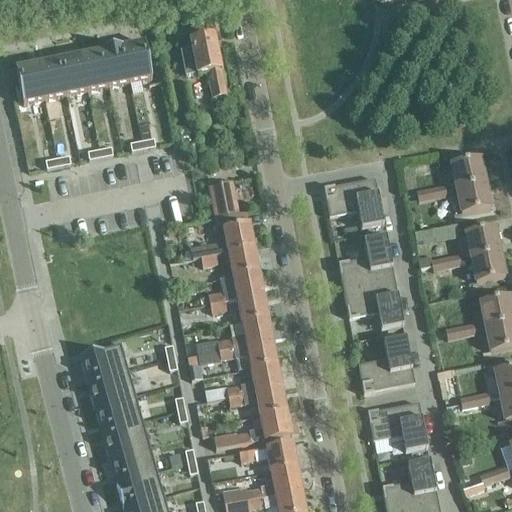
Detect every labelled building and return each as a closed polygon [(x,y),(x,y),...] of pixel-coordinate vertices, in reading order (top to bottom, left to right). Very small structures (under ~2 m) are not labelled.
[(406,0),(402,0),(391,2),(392,11),(408,8),(406,0)] [(192,52),(180,54),(185,79),(197,76),(198,78),(211,75),(213,86),(210,86),(213,102),(226,100),(215,41),(191,45),(192,52)] [(152,82),(144,47),(122,51),(130,87),(152,82)] [(130,87),(122,51),(101,55),(108,91),(130,87)] [(108,91),(101,55),(80,60),(87,96),(108,91)] [(87,96),(80,60),(59,64),(66,100),(87,96)] [(66,100),(59,64),(38,69),(45,104),(66,100)] [(45,104),(38,69),(15,73),(23,109),(45,104)] [(153,143),(142,146),(143,153),(155,151),(153,143)] [(142,146),(130,148),(132,156),(143,153),(142,146)] [(488,149),(444,158),(450,184),(493,176),(488,149)] [(102,163),(113,160),(112,152),(100,155),(102,163)] [(99,154),(88,157),(89,164),(101,162),(99,154)] [(59,171),(71,168),(70,161),(58,163),(59,171)] [(57,163),(45,165),(47,173),(59,171),(57,163)] [(493,176),(450,184),(455,210),(498,202),(493,176)] [(406,181),(398,182),(401,194),(408,192),(406,181)] [(384,229),(375,183),(334,191),(323,193),(329,222),(358,216),(361,234),(384,229)] [(209,191),(215,223),(238,218),(232,187),(209,191)] [(421,190),(422,203),(446,201),(446,189),(421,190)] [(408,192),(401,194),(403,206),(411,204),(408,192)] [(498,202),(455,210),(460,236),(503,228),(498,202)] [(225,246),(190,253),(192,264),(200,263),(215,260),(228,257),(228,258),(254,253),(249,228),(247,228),(245,217),(238,218),(215,223),(217,235),(223,233),(225,246)] [(503,228),(460,236),(465,262),(508,254),(503,228)] [(417,232),(409,234),(411,245),(419,244),(417,232)] [(338,268),(349,323),(378,318),(381,335),(404,331),(386,241),(364,246),(367,263),(338,268)] [(419,244),(411,245),(414,257),(421,256),(419,244)] [(228,258),(232,281),(259,276),(254,253),(228,258)] [(511,276),(508,254),(465,262),(470,288),(511,279),(511,276)] [(459,255),(435,261),(438,274),(463,268),(459,255)] [(215,260),(200,263),(202,272),(217,269),(215,260)] [(424,270),(417,271),(419,283),(427,282),(424,270)] [(223,297),(199,302),(200,311),(209,309),(225,306),(237,304),(263,299),(259,276),(232,281),(235,295),(223,297)] [(237,304),(241,328),(268,323),(263,299),(237,304)] [(511,305),(478,313),(483,339),(511,333),(511,305)] [(225,306),(209,309),(211,318),(226,315),(225,306)] [(195,349),(198,361),(273,346),(268,323),(241,328),(244,342),(217,347),(217,345),(195,349)] [(449,330),(452,340),(477,334),(474,324),(449,330)] [(511,333),(483,339),(488,365),(511,360),(511,333)] [(438,337),(430,339),(432,350),(440,349),(438,337)] [(383,347),(387,364),(358,370),(363,399),(374,397),(374,396),(415,388),(406,343),(383,347)] [(248,361),(250,374),(277,369),(273,346),(198,361),(199,371),(221,366),(221,365),(235,363),(248,361)] [(121,348),(80,360),(87,387),(128,375),(121,348)] [(440,349),(432,350),(434,362),(442,361),(440,349)] [(168,364),(176,362),(173,350),(166,352),(168,364)] [(511,360),(488,365),(493,391),(511,387),(511,360)] [(176,362),(168,364),(170,375),(178,374),(176,362)] [(228,403),(282,392),(277,369),(250,374),(253,388),(240,390),(240,391),(226,393),(226,392),(204,396),(207,407),(228,403)] [(128,375),(87,387),(94,412),(135,400),(128,375)] [(511,387),(493,391),(499,417),(511,414),(511,387)] [(448,389),(440,391),(442,402),(450,401),(448,389)] [(257,408),(259,421),(286,416),(282,392),(228,403),(230,412),(244,409),(244,410),(257,408)] [(135,400),(94,412),(102,437),(143,426),(135,400)] [(450,401),(442,402),(444,414),(452,413),(450,401)] [(182,402),(175,404),(177,416),(185,414),(182,402)] [(367,417),(373,446),(402,441),(405,458),(427,454),(419,408),(378,416),(378,415),(367,417)] [(185,414),(177,416),(179,427),(187,426),(185,414)] [(511,414),(499,417),(504,443),(511,441),(511,414)] [(286,416),(259,421),(261,433),(249,436),(249,437),(235,440),(235,438),(213,443),(215,454),(298,438),(296,428),(289,429),(286,416)] [(143,426),(102,437),(109,463),(150,451),(143,426)] [(455,427),(447,428),(450,440),(457,438),(455,427)] [(270,477),(297,471),(292,447),(239,458),(240,467),(255,464),(255,465),(268,463),(270,477)] [(150,451),(109,463),(116,488),(157,476),(150,451)] [(192,454),(185,456),(187,468),(195,466),(192,454)] [(195,466),(187,468),(189,479),(197,478),(195,466)] [(407,470),(410,487),(382,493),(385,511),(438,511),(430,466),(407,470)] [(224,510),(302,495),(297,471),(270,477),(273,489),(260,491),(260,493),(246,496),(246,492),(222,497),(224,510)] [(465,475),(457,477),(459,489),(467,487),(465,475)] [(157,476),(116,488),(122,511),(128,511),(164,502),(157,476)] [(277,511),(305,511),(302,495),(224,510),(224,511),(262,511),(264,511),(269,511),(277,511)] [(167,511),(164,502),(128,511),(167,511)]
